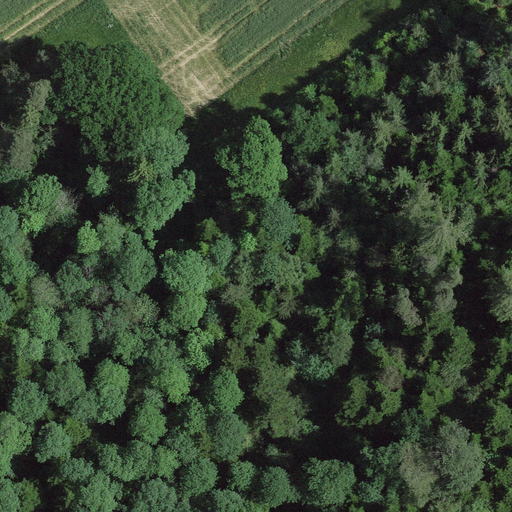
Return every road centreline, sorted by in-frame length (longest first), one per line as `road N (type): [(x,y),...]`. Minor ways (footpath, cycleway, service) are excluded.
road 1 (track): [(155,511),(119,453),(192,169)]
road 2 (track): [(329,511),(430,438),(511,340)]
